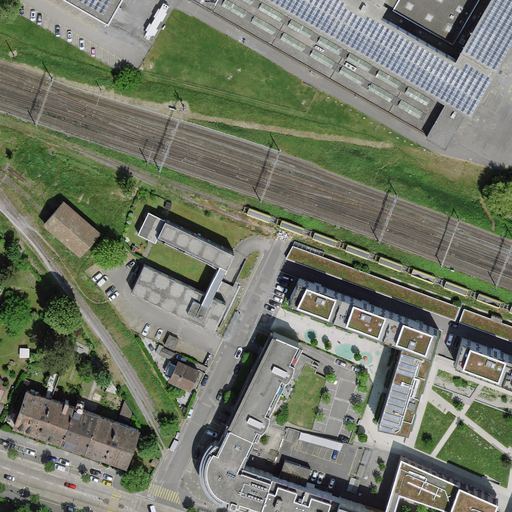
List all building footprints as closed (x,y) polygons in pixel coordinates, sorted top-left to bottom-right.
[(119,0),(72,0),(108,20),(119,0)] [(428,84),(275,0),(186,0),(424,132),(446,94),(428,84)] [(275,0),(428,84),(446,94),(424,132),(445,144),(465,108),(471,112),(479,97),(486,85),(494,71),(499,74),(502,69),(504,65),(500,63),(485,55),(483,53),(482,52),(473,48),(466,44),(465,47),(463,49),(461,53),(449,46),(436,39),(383,13),(359,0),(275,0)] [(359,0),(383,13),(390,0),(359,0)] [(390,0),(383,13),(436,39),(449,46),(461,53),(463,49),(465,47),(466,44),(484,12),(490,2),(490,0),(390,0)] [(511,0),(490,0),(490,2),(484,12),(466,44),(473,48),(482,52),(483,53),(485,55),(500,63),(511,42),(511,0)] [(100,231),(64,199),(58,207),(49,216),(44,222),(80,254),(100,231)] [(149,211),(139,232),(148,237),(153,239),(154,240),(156,236),(219,265),(217,269),(205,294),(144,265),(132,290),(213,328),(225,303),(211,296),(233,251),(149,211)] [(378,423),(409,429),(438,329),(299,278),(288,301),(307,308),(310,309),(313,310),(356,326),(358,327),(361,328),(402,343),(401,345),(401,347),(400,349),(388,388),(387,391),(387,394),(378,423)] [(300,348),(301,345),(270,330),(268,335),(267,337),(262,347),(259,354),(234,406),(226,422),(228,424),(254,436),(257,437),(262,427),(266,423),(269,417),(269,412),(286,376),(290,374),(291,371),(293,367),(293,361),(298,352),(300,348)] [(164,346),(174,350),(180,338),(170,334),(164,346)] [(511,511),(511,355),(463,337),(455,362),(511,383),(511,511)] [(172,357),(168,368),(173,370),(178,359),(172,357)] [(198,368),(178,359),(169,380),(189,389),(198,368)] [(33,431),(47,394),(45,394),(27,387),(13,423),(33,431)] [(33,431),(56,439),(70,403),(52,396),(47,394),(33,431)] [(70,403),(56,439),(81,449),(95,412),(81,407),(75,405),(70,403)] [(115,420),(95,412),(81,449),(102,456),(115,420)] [(139,429),(115,420),(102,456),(125,465),(139,429)] [(384,511),(385,511),(363,504),(342,497),(304,484),(279,477),(276,475),(243,464),(254,436),(228,424),(220,441),(215,440),(207,448),(204,455),(202,464),(202,473),(208,488),(214,494),(222,499),(223,493),(231,495),(229,502),(262,511),(384,511)] [(491,511),(497,497),(400,455),(387,503),(385,511),(384,511),(491,511)] [(279,477),(304,484),(309,468),(285,460),(279,477)]
